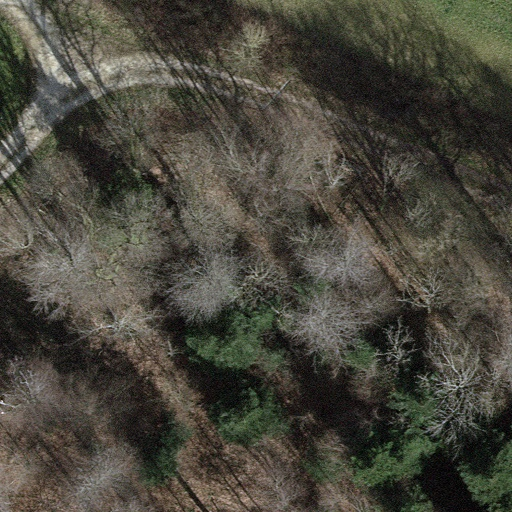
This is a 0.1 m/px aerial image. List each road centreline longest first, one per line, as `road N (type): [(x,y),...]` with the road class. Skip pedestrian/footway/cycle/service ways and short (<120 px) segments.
road 1 (track): [(0,2),(511,212)]
road 2 (track): [(0,172),(33,139),(92,45)]
